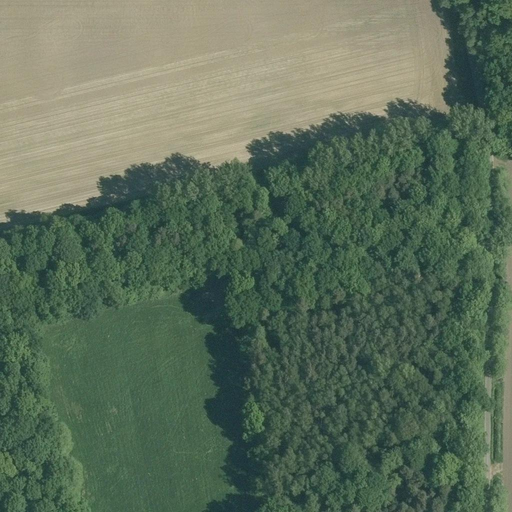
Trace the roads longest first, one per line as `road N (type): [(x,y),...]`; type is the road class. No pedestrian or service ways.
road 1 (unclassified): [(459,0),(481,113),(487,202),(484,511)]
road 2 (track): [(484,155),(0,277)]
